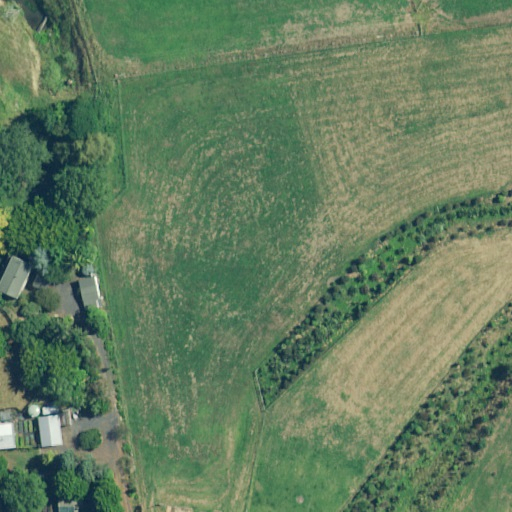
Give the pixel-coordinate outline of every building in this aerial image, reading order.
[(36,266),(13,255),(0,280),(0,289),(20,300),(36,266)] [(56,278),(41,271),(34,286),(48,293),(56,278)] [(102,310),(96,278),(81,281),(87,313),(102,310)] [(0,449),(19,448),(16,411),(1,412),(2,425),(0,425),(0,449)] [(65,445),(62,416),(41,419),(45,448),(65,445)] [(61,467),(42,464),(40,480),(59,483),(61,467)] [(87,509),(87,498),(61,498),(61,511),(79,511),(80,509),(87,509)]
